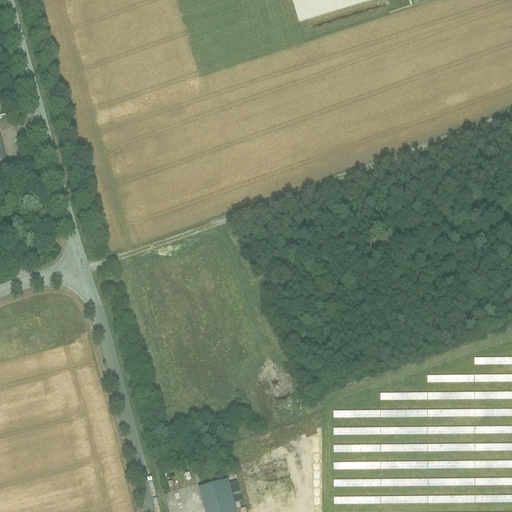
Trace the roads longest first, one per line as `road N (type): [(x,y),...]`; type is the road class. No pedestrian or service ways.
road 1 (track): [(511,111),(85,268)]
road 2 (unclassified): [(85,268),(9,0)]
road 3 (unclassified): [(153,511),(85,268)]
